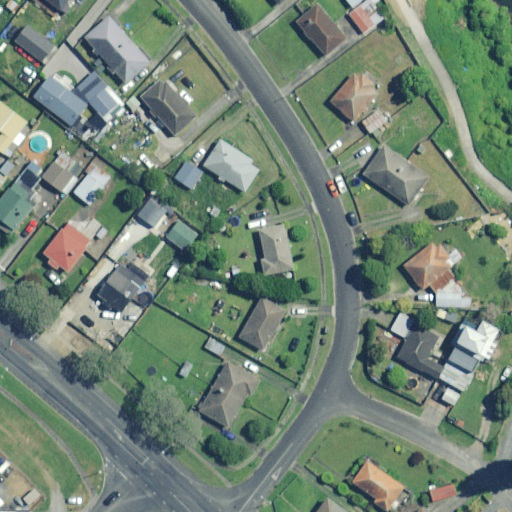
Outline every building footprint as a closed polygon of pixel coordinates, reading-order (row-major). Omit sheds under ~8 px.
[(19,2),(15,0),(7,0),(3,5),(11,12),(19,2)] [(45,0),(46,0),(41,6),(50,13),(55,7),(61,12),(70,1),(81,10),(89,0),(45,0)] [(346,39),(317,5),(297,22),(326,56),(346,39)] [(374,25),(361,8),(350,16),(363,34),(374,25)] [(150,62),(109,16),(84,38),(125,84),(150,62)] [(36,58),(44,64),(56,49),(27,25),(15,41),(36,58)] [(371,88),(375,83),(362,73),(358,78),(353,75),(330,102),(353,122),(377,94),(371,88)] [(34,97),(70,126),(82,135),(90,124),(79,115),(87,105),(50,76),(34,97)] [(196,116),(163,79),(142,97),(174,135),(196,116)] [(118,105),(104,90),(89,103),(107,123),(113,118),(109,113),(118,105)] [(27,122),(0,102),(0,130),(3,133),(0,137),(0,150),(10,158),(25,137),(19,132),(27,122)] [(387,121),(379,110),(362,122),(370,133),(387,121)] [(262,167),(221,140),(204,165),(245,193),(262,167)] [(429,178),(384,146),(364,175),(409,206),(429,178)] [(81,167),(63,152),(42,177),(61,192),(81,167)] [(202,172),(186,162),(175,178),(191,189),(202,172)] [(110,179),(95,167),(74,193),(89,205),(110,179)] [(34,193),(18,179),(0,201),(0,219),(1,221),(0,221),(0,228),(10,236),(33,207),(27,202),(34,193)] [(91,242),(68,223),(41,257),(57,270),(60,266),(67,272),(91,242)] [(294,270),(284,225),(259,231),(265,259),(261,260),(264,276),(294,270)] [(434,296),(444,309),(471,310),(471,297),(467,297),(453,280),(456,278),(449,269),(463,258),(447,238),(436,247),(432,242),(402,266),(422,291),(429,285),(436,294),(434,296)] [(125,251),(117,246),(110,256),(118,261),(125,251)] [(135,276),(121,264),(95,297),(119,316),(140,288),(131,281),(135,276)] [(285,311),(262,298),(240,338),(263,351),(285,311)] [(414,320),(400,313),(391,331),(407,339),(397,358),(438,379),(443,367),(427,359),(439,336),(413,323),(414,320)] [(483,356),(485,357),(492,343),(499,329),(484,321),(478,333),(462,325),(452,345),(456,347),(449,361),(473,374),(483,356)] [(225,347),(209,338),(204,347),(220,356),(225,347)] [(257,378),(229,362),(199,411),(227,428),(257,378)] [(387,511),(404,487),(380,470),(383,466),(369,456),(351,482),(376,499),(374,503),(387,511)] [(456,495),(453,485),(430,492),(433,502),(456,495)] [(345,511),(326,499),(317,511),(345,511)]
